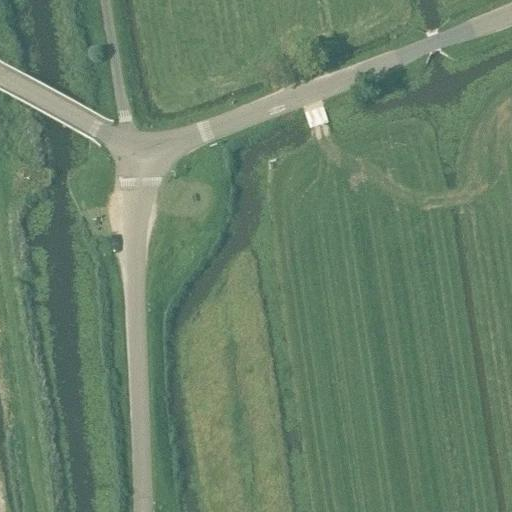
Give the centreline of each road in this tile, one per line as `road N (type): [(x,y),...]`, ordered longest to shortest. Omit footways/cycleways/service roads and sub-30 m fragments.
road 1 (tertiary): [(129,150),(225,124),(511,11)]
road 2 (tertiary): [(140,511),(129,150)]
road 3 (tertiary): [(129,150),(0,81)]
